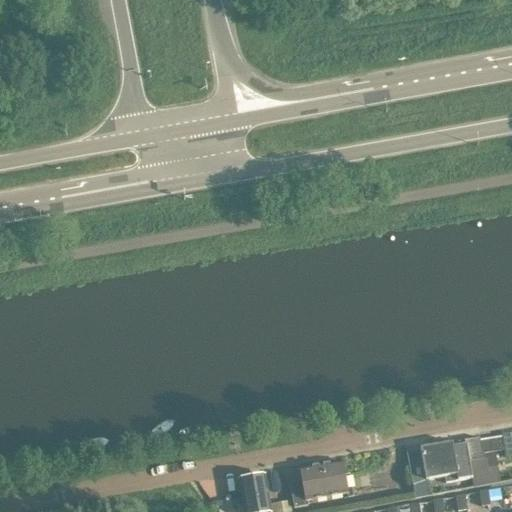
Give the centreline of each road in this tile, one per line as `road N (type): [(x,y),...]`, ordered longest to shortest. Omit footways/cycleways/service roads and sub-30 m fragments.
road 1 (unclassified): [(511,408),(0,502)]
road 2 (secondary): [(193,182),(511,125)]
road 3 (secondary): [(511,70),(232,121)]
road 4 (secondary): [(0,215),(193,182)]
road 5 (secondary): [(140,138),(0,164)]
road 6 (motorway): [(116,0),(140,138)]
road 7 (motorway): [(232,121),(211,0)]
